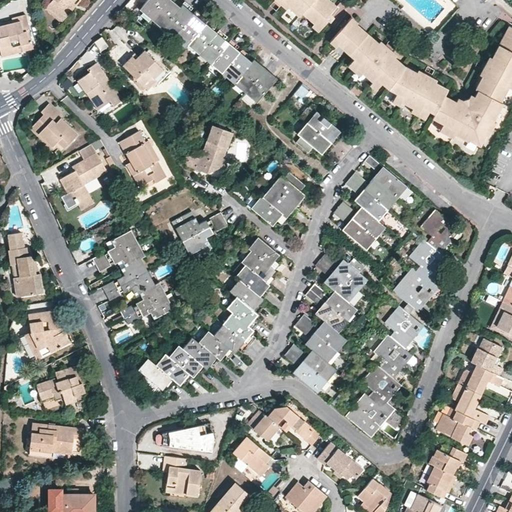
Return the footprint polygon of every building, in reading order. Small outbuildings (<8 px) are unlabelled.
[(50,0),(47,4),(63,18),(73,7),(67,3),(69,0),(50,0)] [(150,18),(165,0),(145,0),(138,8),(150,18)] [(172,0),(165,0),(150,18),(161,27),(182,3),(178,0),(175,0),(174,1),(172,0)] [(185,0),(184,0),(182,3),(161,27),(173,37),(194,13),(191,10),(188,8),(191,4),(185,0)] [(276,0),(278,1),(281,3),(283,0),(288,5),(288,6),(298,15),(301,12),(313,23),(315,20),(322,26),(327,19),(325,18),(330,13),(337,5),(331,0),(276,0)] [(63,18),(47,4),(44,8),(60,22),(63,18)] [(197,9),(194,13),(173,37),(185,47),(188,44),(205,22),(202,19),(199,17),(202,14),(197,9)] [(0,48),(0,50),(2,55),(31,48),(27,30),(29,29),(26,13),(12,17),(14,21),(0,25),(0,48)] [(334,16),(330,13),(325,18),(327,19),(330,21),(334,16)] [(350,55),(369,33),(356,23),(358,21),(355,19),(351,15),(347,21),(342,27),(331,38),(338,44),(350,55)] [(208,19),(205,22),(188,44),(199,53),(217,32),(214,29),(211,27),(214,24),(208,19)] [(317,31),(322,26),(315,20),(313,23),(310,25),(317,31)] [(378,41),(369,33),(350,55),(354,57),(360,62),(356,66),(362,71),(372,80),(375,76),(381,81),(389,88),(397,91),(404,95),(401,101),(412,107),(419,110),(422,104),(429,108),(435,111),(432,117),(442,122),(455,130),(454,133),(467,140),(469,139),(480,145),(486,134),(484,133),(487,126),(491,119),(493,120),(503,102),(501,101),(508,87),(505,86),(509,78),(511,72),(511,26),(507,24),(502,35),(490,56),(492,57),(489,63),(485,61),(483,64),(482,67),(486,69),(483,75),(481,74),(475,86),(477,87),(473,95),(471,100),(461,103),(455,100),(444,94),(447,87),(434,80),(434,82),(428,80),(430,75),(427,73),(423,71),(421,76),(415,73),(416,71),(404,64),(394,55),(393,57),(388,53),(392,48),(389,46),(385,43),(382,47),(377,43),(378,41)] [(220,28),(217,32),(199,53),(211,63),(228,41),(225,39),(223,37),(226,33),(220,28)] [(102,36),(94,41),(100,50),(107,44),(102,36)] [(231,38),(228,41),(211,63),(222,73),(240,51),(236,49),(234,46),(237,43),(231,38)] [(338,44),(331,38),(329,41),(336,47),(338,44)] [(380,39),(378,41),(377,43),(382,47),(385,43),(380,39)] [(243,48),(240,51),(222,73),(233,82),(251,61),(248,59),(246,57),(249,53),(243,48)] [(396,52),(392,48),(388,53),(393,57),(394,55),(396,52)] [(131,54),(122,64),(147,89),(156,80),(153,78),(163,68),(143,49),(139,53),(134,58),(131,54)] [(254,57),(251,61),(233,82),(245,92),(266,67),(262,64),(254,57)] [(360,62),(354,57),(347,65),(353,70),(356,66),(360,62)] [(89,71),(77,79),(98,108),(109,100),(113,105),(122,98),(96,61),(91,65),(86,68),(89,71)] [(359,75),(362,71),(356,66),(353,70),(359,75)] [(256,101),(277,77),(270,71),(266,67),(245,92),(256,101)] [(375,88),(381,81),(375,76),(372,80),(369,83),(375,88)] [(302,84),(294,94),(303,100),(311,90),(302,84)] [(354,84),(350,89),(359,96),(362,91),(354,84)] [(399,105),(401,101),(404,95),(397,91),(391,101),(399,105)] [(457,97),(455,100),(461,103),(471,100),(473,95),(470,93),(467,97),(464,98),(461,99),(457,97)] [(30,127),(37,133),(41,130),(54,143),(57,140),(64,147),(77,133),(60,117),(62,115),(49,103),(44,107),(40,111),(43,113),(30,127)] [(424,118),(429,108),(422,104),(419,110),(417,114),(424,118)] [(316,110),(306,121),(337,146),(342,140),(335,135),(337,133),(340,130),(316,110)] [(497,122),(493,120),(491,119),(487,126),(494,129),(497,122)] [(337,146),(306,121),(297,133),(300,136),(296,141),(308,152),(313,146),(321,153),(324,150),(326,148),(332,153),(337,146)] [(452,137),(454,133),(455,130),(442,122),(438,130),(452,137)] [(189,154),(185,164),(208,173),(222,166),(217,157),(222,146),(226,148),(232,131),(212,124),(203,148),(189,154)] [(484,133),(486,134),(490,136),(494,129),(487,126),(484,133)] [(41,130),(37,133),(51,146),(54,143),(41,130)] [(127,157),(130,161),(143,184),(153,178),(155,182),(166,175),(157,160),(159,159),(148,139),(144,141),(138,130),(118,141),(127,157)] [(107,170),(91,142),(78,150),(83,158),(71,165),(74,170),(59,178),(62,182),(67,192),(61,196),(67,208),(77,202),(81,209),(94,202),(84,183),(107,170)] [(217,157),(222,166),(227,163),(223,156),(226,148),(222,146),(217,157)] [(407,186),(405,184),(369,154),(364,160),(374,168),(375,166),(379,169),(375,173),(373,176),(398,197),(407,186)] [(143,184),(130,161),(125,163),(139,186),(143,184)] [(280,173),(271,184),(302,210),(307,204),(300,198),(303,196),(305,193),(300,189),(305,184),(288,170),(284,176),(280,173)] [(365,179),(355,171),(350,177),(388,209),(398,197),(373,176),(370,179),(367,183),(363,181),(365,179)] [(350,177),(345,183),(355,191),(357,189),(360,192),(357,196),(354,199),(361,205),(379,220),(388,209),(350,177)] [(271,184),(261,196),(286,217),(288,213),(290,211),(297,216),(302,210),(271,184)] [(260,195),(250,207),(272,225),(277,219),(280,223),(283,220),(286,217),(261,196),(260,195)] [(379,220),(361,205),(358,209),(354,213),(351,210),(353,208),(343,200),(338,206),(376,237),(386,225),(379,220)] [(342,229),(366,249),(376,237),(338,206),(333,211),(343,220),(345,217),(348,221),(344,226),(342,229)] [(432,235),(427,241),(448,258),(453,253),(446,247),(451,240),(460,229),(435,208),(421,226),(432,235)] [(175,228),(182,240),(224,218),(220,211),(209,217),(211,219),(207,221),(205,219),(198,223),(196,218),(191,210),(176,218),(180,225),(175,228)] [(224,218),(182,240),(189,253),(194,251),(197,258),(213,249),(208,241),(205,236),(213,232),(212,230),(216,228),(217,230),(228,224),(224,218)] [(92,257),(96,264),(137,241),(131,228),(110,239),(112,242),(114,245),(106,249),(108,252),(105,254),(104,251),(92,257)] [(33,273),(30,254),(28,254),(27,250),(27,246),(23,247),(20,231),(7,233),(10,248),(9,249),(11,264),(13,264),(18,263),(19,275),(14,276),(13,276),(16,295),(42,291),(40,272),(36,273),(33,273)] [(279,253),(258,235),(248,247),(250,249),(275,269),(279,263),(275,259),(277,256),(279,253)] [(448,258),(427,241),(423,238),(409,255),(420,265),(415,270),(429,282),(434,276),(441,283),(447,276),(439,270),(444,264),(448,258)] [(137,241),(96,264),(99,271),(111,264),(110,263),(113,261),(114,263),(121,259),(123,262),(124,265),(143,255),(145,254),(137,241)] [(275,269),(250,249),(241,260),(245,263),(269,284),(274,278),(270,274),(272,272),(275,269)] [(364,266),(353,257),(349,262),(343,258),(340,261),(337,265),(333,262),(334,260),(325,252),(320,259),(358,290),(368,278),(359,271),(364,266)] [(143,255),(124,265),(120,267),(122,271),(124,274),(116,278),(117,279),(114,282),(112,280),(101,286),(105,293),(147,270),(142,260),(143,255)] [(358,290),(320,259),(315,264),(325,272),(326,270),(330,273),(326,278),(324,281),(334,289),(349,301),(358,290)] [(269,284),(245,263),(235,275),(239,278),(263,298),(268,292),(264,289),(266,287),(269,284)] [(412,267),(392,289),(418,311),(424,304),(441,283),(434,276),(429,282),(415,270),(412,267)] [(147,270),(105,293),(109,299),(120,293),(119,291),(122,289),(124,291),(131,287),(133,291),(134,294),(139,292),(154,283),(147,270)] [(511,277),(511,278),(501,300),(511,305),(511,277)] [(263,298),(239,278),(229,289),(236,295),(258,312),(262,307),(258,304),(261,301),(263,298)] [(154,283),(139,292),(141,295),(142,298),(135,302),(136,304),(133,305),(132,304),(120,310),(124,316),(166,294),(159,281),(154,283)] [(349,301),(334,289),(331,293),(328,296),(324,293),(325,291),(315,283),(310,289),(347,320),(357,308),(349,301)] [(347,320),(310,289),(305,294),(316,303),(318,301),(321,304),(317,309),(315,312),(324,319),(338,331),(347,320)] [(166,294),(124,316),(128,323),(139,317),(138,315),(141,313),(142,315),(150,311),(152,315),(154,318),(173,307),(166,294)] [(258,312),(236,295),(226,307),(231,311),(253,329),(258,323),(253,319),(255,316),(258,312)] [(511,305),(501,300),(497,308),(502,310),(495,325),(511,333),(511,305)] [(424,325),(398,304),(385,321),(394,329),(390,335),(413,354),(418,348),(410,342),(420,330),(424,325)] [(502,310),(497,308),(488,328),(511,338),(511,333),(495,325),(502,310)] [(57,310),(27,313),(30,331),(20,336),(32,360),(68,342),(61,328),(59,324),(57,310)] [(253,329),(231,311),(222,322),(251,346),(255,340),(249,335),(251,332),(253,329)] [(338,331),(324,319),(320,323),(318,327),(314,324),(315,322),(304,313),(300,319),(337,350),(347,338),(338,331)] [(337,350),(300,319),(295,325),(305,333),(307,332),(311,335),(307,339),(305,342),(312,348),(328,361),(337,350)] [(251,346),(222,322),(213,333),(235,352),(237,349),(239,347),(245,352),(251,346)] [(235,352),(213,333),(208,329),(198,341),(220,359),(222,357),(224,354),(229,358),(235,352)] [(413,354),(390,335),(387,333),(373,351),(384,360),(379,365),(401,383),(406,378),(398,372),(405,363),(413,354)] [(220,359),(198,341),(191,335),(182,347),(206,367),(209,364),(211,362),(215,365),(220,359)] [(476,347),(469,361),(474,364),(499,375),(502,368),(496,365),(492,363),(495,357),(497,358),(502,347),(483,338),(479,348),(476,347)] [(328,361),(312,348),(309,352),(306,355),(302,352),(303,350),(294,342),(289,349),(327,380),(337,368),(328,361)] [(206,367),(182,347),(178,344),(169,355),(193,376),(195,373),(198,370),(201,373),(206,367)] [(292,371),(317,392),(327,380),(289,349),(284,355),(294,362),(295,360),(298,364),(295,369),(292,371)] [(193,376),(169,355),(165,352),(155,364),(177,382),(179,384),(182,381),(184,379),(188,382),(193,376)] [(177,382),(155,364),(147,357),(137,368),(145,374),(140,380),(153,391),(157,385),(162,389),(164,386),(166,383),(172,388),(177,382)] [(401,383),(379,365),(376,363),(362,380),(369,386),(364,391),(382,406),(387,401),(395,408),(400,402),(391,395),(397,389),(401,383)] [(461,373),(456,383),(480,394),(484,385),(481,384),(484,377),(487,378),(499,384),(502,377),(499,375),(474,364),(471,370),(467,368),(466,368),(464,368),(463,369),(463,370),(461,373)] [(35,384),(39,395),(52,391),(54,396),(55,399),(63,397),(65,403),(75,400),(78,407),(87,405),(81,385),(87,383),(85,375),(82,365),(73,368),(72,365),(54,371),(57,380),(55,381),(54,378),(35,384)] [(480,394),(456,383),(451,393),(450,395),(450,396),(450,397),(450,398),(452,399),(456,400),(452,408),(478,421),(485,424),(488,416),(473,408),(470,407),(473,400),(476,401),(480,394)] [(52,391),(39,395),(41,400),(54,396),(52,391)] [(364,391),(345,415),(371,436),(376,430),(378,428),(396,443),(405,416),(395,408),(387,401),(382,406),(364,391)] [(273,407),(266,416),(275,423),(280,416),(285,421),(284,422),(289,426),(290,425),(293,427),(296,430),(295,431),(311,445),(320,435),(285,406),(273,407)] [(478,421),(452,408),(449,407),(445,414),(442,413),(437,422),(442,432),(467,444),(472,434),(466,432),(462,430),(465,424),(469,426),(475,428),(478,421)] [(266,416),(258,408),(252,415),(258,420),(252,428),(265,440),(270,435),(278,425),(275,423),(266,416)] [(258,420),(252,415),(245,423),(252,428),(258,420)] [(84,428),(32,422),(29,452),(50,455),(50,451),(71,454),(72,450),(77,451),(79,438),(84,439),(84,434),(84,428)] [(207,422),(162,432),(163,437),(163,439),(162,443),(211,450),(212,435),(207,422)] [(280,427),(285,431),(289,426),(284,422),(280,427)] [(270,457),(246,437),(232,453),(255,473),(265,463),(267,460),(270,457)] [(320,454),(316,458),(325,465),(326,463),(331,467),(335,470),(340,475),(341,474),(344,477),(348,480),(351,476),(355,479),(363,470),(329,443),(320,454)] [(467,454),(452,447),(448,454),(435,448),(432,454),(431,453),(427,462),(433,465),(447,472),(451,474),(455,465),(454,465),(457,459),(460,460),(463,462),(467,454)] [(184,458),(164,455),(163,465),(168,466),(167,472),(167,478),(166,483),(175,484),(173,492),(197,496),(200,471),(182,469),(184,458)] [(268,466),(265,463),(255,473),(259,476),(268,466)] [(447,472),(433,465),(426,480),(429,482),(425,489),(438,495),(441,488),(439,487),(447,472)] [(340,475),(335,470),(333,472),(341,479),(344,477),(341,474),(340,475)] [(447,483),(451,474),(447,472),(439,487),(441,488),(444,489),(447,483)] [(27,474),(14,476),(16,484),(16,486),(29,484),(27,474)] [(372,479),(362,491),(357,496),(363,501),(362,503),(371,510),(372,509),(374,510),(373,511),(382,511),(390,493),(379,483),(377,484),(372,479)] [(298,481),(294,486),(284,497),(301,511),(312,511),(326,496),(308,480),(303,486),(300,484),(298,481)] [(244,511),(247,509),(243,507),(253,496),(235,482),(209,511),(244,511)] [(175,484),(166,483),(164,491),(173,492),(175,484)] [(97,492),(62,492),(62,489),(51,489),(51,511),(60,511),(59,511),(96,511),(97,510),(97,492)] [(437,511),(441,505),(416,493),(409,507),(406,505),(402,511),(437,511)] [(511,511),(511,493),(507,501),(510,502),(507,509),(504,508),(498,505),(494,511),(511,511)] [(363,501),(357,496),(354,501),(367,511),(373,511),(374,510),(372,509),(371,510),(362,503),(363,501)]
